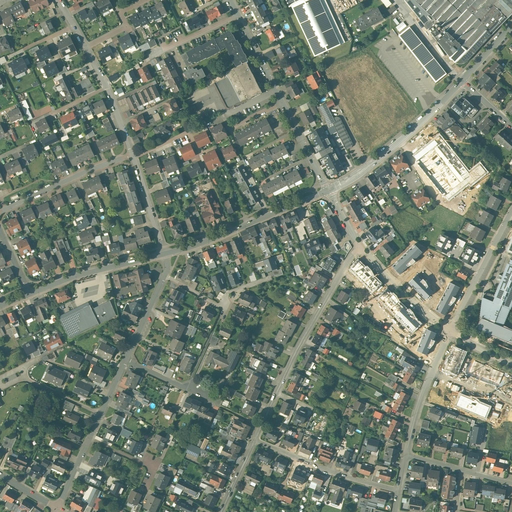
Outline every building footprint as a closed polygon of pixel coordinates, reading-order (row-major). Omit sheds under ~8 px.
[(30,0),(28,1),(28,3),(32,11),(35,9),(36,11),(45,7),(44,6),(47,4),(45,0),(30,0)] [(103,0),(97,3),(102,13),(112,8),(109,2),(110,2),(109,0),(103,0)] [(189,0),(187,0),(180,4),(185,14),(192,10),(194,9),(189,0)] [(258,0),(249,5),(252,10),(261,6),(258,0)] [(270,0),(277,11),(282,8),(278,0),(270,0)] [(324,0),(305,0),(291,6),(314,57),(345,43),(324,0)] [(511,0),(404,0),(449,57),(448,57),(455,63),(459,64),(462,64),(465,63),(470,58),(500,25),(511,13),(511,0)] [(20,3),(7,9),(12,19),(24,13),(20,4),(20,3)] [(161,3),(155,6),(159,14),(159,15),(160,16),(166,13),(161,3)] [(220,5),(213,9),(217,17),(224,13),(220,5)] [(261,6),(252,10),(255,16),(263,11),(261,6)] [(155,7),(149,10),(153,19),(154,20),(160,17),(160,16),(159,15),(159,14),(155,7)] [(377,8),(355,20),(361,31),(383,19),(377,8)] [(12,19),(7,9),(0,12),(0,14),(2,20),(3,20),(6,25),(13,22),(12,19)] [(92,9),(86,13),(84,10),(78,13),(80,17),(81,17),(83,21),(89,18),(90,21),(97,18),(92,9)] [(148,9),(142,12),(143,13),(147,22),(153,19),(149,10),(148,9)] [(213,9),(206,13),(210,21),(211,20),(212,21),(213,21),(213,19),(217,17),(213,9)] [(52,10),(50,11),(47,12),(49,18),(55,15),(52,10)] [(263,11),(255,16),(257,21),(266,16),(263,11)] [(143,13),(136,16),(141,25),(141,26),(148,23),(147,22),(143,13)] [(135,15),(129,17),(134,28),(141,25),(136,16),(135,15)] [(198,15),(186,21),(191,30),(195,28),(194,26),(202,22),(198,15)] [(266,16),(257,21),(260,25),(260,26),(261,25),(269,21),(266,16)] [(50,20),(40,25),(42,29),(43,28),(46,34),(54,30),(50,20)] [(403,21),(396,27),(400,32),(407,25),(403,21)] [(446,74),(409,27),(399,36),(435,82),(446,74)] [(274,28),(271,29),(271,28),(269,28),(270,30),(266,31),(271,41),(278,37),(278,36),(279,36),(277,31),(276,32),(274,28)] [(235,41),(230,31),(220,36),(221,36),(214,40),(220,50),(226,47),(236,67),(247,61),(248,61),(237,40),(235,41)] [(135,41),(131,33),(127,35),(133,46),(135,49),(138,47),(135,41)] [(127,35),(118,40),(123,51),(129,48),(133,46),(127,35)] [(0,39),(0,50),(2,50),(2,52),(8,49),(9,48),(8,47),(7,45),(5,40),(3,41),(2,38),(0,39)] [(75,50),(70,38),(58,44),(61,49),(63,55),(64,54),(70,51),(70,52),(75,50)] [(200,45),(186,53),(191,64),(192,64),(195,62),(196,63),(206,58),(206,59),(217,53),(220,51),(220,50),(214,40),(214,39),(200,46),(200,45)] [(112,42),(107,45),(108,47),(110,50),(115,47),(112,42)] [(283,46),(276,50),(281,61),(288,57),(290,56),(288,52),(287,53),(283,46)] [(41,62),(44,60),(52,57),(47,47),(40,50),(36,52),(41,62)] [(108,47),(98,52),(103,63),(107,61),(107,60),(113,57),(110,50),(108,47)] [(294,49),(288,52),(290,56),(288,57),(289,59),(297,55),(294,49)] [(78,54),(75,50),(70,52),(70,51),(64,54),(65,57),(66,60),(78,54)] [(271,51),(264,54),(267,60),(274,56),(271,51)] [(191,64),(186,53),(181,55),(187,67),(192,65),(192,64),(191,64)] [(169,58),(159,63),(162,69),(172,64),(169,58)] [(22,59),(19,60),(19,59),(15,61),(14,60),(14,61),(20,73),(23,71),(24,71),(24,70),(26,69),(26,70),(27,69),(25,66),(22,60),(22,59)] [(14,61),(7,64),(8,68),(10,73),(11,73),(10,72),(12,71),(14,76),(14,75),(17,74),(17,75),(17,74),(20,73),(14,61)] [(247,61),(235,68),(235,67),(233,68),(226,72),(228,77),(231,83),(241,102),(246,100),(247,100),(261,92),(259,88),(261,86),(259,82),(257,83),(251,73),(253,72),(251,67),(249,68),(247,65),(249,64),(247,61)] [(47,66),(43,68),(44,68),(48,78),(59,73),(59,72),(54,62),(47,66)] [(502,68),(495,62),(489,69),(492,71),(496,75),(496,74),(502,68)] [(172,64),(162,69),(165,75),(175,70),(172,64)] [(292,64),(289,66),(287,65),(283,67),(286,73),(290,74),(293,73),(294,76),(299,73),(295,65),(292,64)] [(279,65),(271,68),(273,74),(278,71),(277,70),(280,68),(279,65)] [(62,75),(68,72),(65,66),(62,68),(63,70),(59,72),(59,73),(60,75),(62,75)] [(146,67),(138,71),(139,71),(144,82),(152,79),(151,78),(146,67)] [(193,68),(185,72),(191,85),(204,78),(202,75),(204,74),(201,69),(197,71),(196,68),(194,70),(193,68)] [(175,70),(165,75),(168,81),(178,76),(175,70)] [(132,71),(125,74),(126,77),(125,77),(125,80),(127,81),(128,81),(130,85),(137,81),(132,71)] [(496,75),(492,71),(489,74),(489,75),(496,81),(497,82),(501,78),(496,74),(496,75)] [(222,73),(203,82),(206,87),(213,84),(225,79),(222,73)] [(316,73),(307,78),(313,89),(323,85),(319,77),(317,73),(316,73)] [(110,82),(118,78),(116,74),(108,77),(110,82)] [(496,81),(489,75),(487,77),(484,74),(477,82),(487,91),(496,81)] [(178,76),(168,81),(171,87),(181,82),(178,76)] [(63,78),(59,80),(63,90),(71,86),(67,77),(63,78)] [(213,84),(217,91),(231,83),(228,77),(225,79),(213,84)] [(84,80),(76,84),(78,86),(80,90),(87,86),(84,80)] [(292,80),(284,84),(286,89),(287,89),(287,88),(294,85),(292,80)] [(181,82),(171,87),(174,92),(184,88),(181,82)] [(231,83),(217,91),(226,108),(229,109),(241,103),(231,83)] [(63,90),(59,92),(61,97),(63,98),(66,96),(68,101),(82,94),(80,90),(78,86),(76,84),(71,86),(63,90)] [(294,85),(287,88),(287,89),(292,98),(299,94),(300,94),(298,91),(295,84),(294,85)] [(159,96),(154,86),(149,88),(154,99),(159,96)] [(149,88),(143,91),(148,102),(154,99),(149,88)] [(498,90),(497,91),(493,96),(498,101),(500,98),(501,99),(504,95),(503,95),(504,93),(502,91),(501,92),(498,90)] [(148,102),(143,91),(137,94),(142,104),(148,102)] [(142,104),(137,94),(132,96),(137,107),(142,104)] [(132,96),(126,99),(131,110),(137,107),(132,96)] [(458,100),(451,108),(459,115),(462,118),(466,114),(473,107),(465,99),(465,100),(465,99),(464,99),(463,99),(463,98),(462,98),(461,98),(460,99),(459,99),(458,99),(458,100)] [(33,118),(25,99),(19,102),(27,120),(33,118)] [(169,102),(167,103),(167,104),(164,106),(166,111),(167,111),(169,115),(179,110),(174,100),(174,99),(169,102)] [(102,100),(91,106),(95,114),(96,115),(107,110),(102,100)] [(309,109),(310,109),(314,106),(311,100),(306,103),(309,109)] [(331,101),(326,103),(328,109),(334,106),(331,101)] [(326,103),(318,107),(328,125),(335,122),(333,119),(328,109),(326,103)] [(91,104),(80,109),(84,118),(87,117),(94,113),(95,114),(91,106),(91,104)] [(318,113),(316,109),(314,106),(310,109),(313,115),(318,113)] [(326,129),(328,129),(329,128),(328,125),(318,107),(316,109),(318,113),(324,126),(326,129)] [(478,111),(473,107),(466,114),(471,118),(478,111)] [(17,109),(7,114),(10,122),(21,117),(17,109)] [(129,110),(123,113),(125,119),(132,116),(129,110)] [(308,110),(299,114),(305,125),(314,121),(311,114),(310,115),(308,110)] [(445,112),(436,122),(444,131),(454,121),(450,117),(445,112)] [(73,113),(60,118),(65,129),(70,126),(69,125),(77,122),(77,123),(73,113)] [(158,113),(152,115),(156,124),(157,124),(155,122),(161,119),(158,113)] [(141,115),(134,119),(135,120),(131,122),(134,127),(136,131),(146,126),(145,122),(141,115)] [(153,118),(145,122),(146,126),(147,125),(148,128),(156,124),(152,115),(153,118)] [(335,128),(345,150),(351,147),(352,144),(339,118),(336,117),(333,119),(335,122),(328,125),(329,128),(333,126),(336,124),(338,127),(335,128)] [(493,124),(487,118),(478,128),(486,135),(489,132),(487,130),(493,124)] [(45,119),(34,124),(38,132),(49,127),(45,119)] [(266,119),(250,127),(256,138),(272,130),(266,119)] [(109,121),(103,124),(107,133),(113,130),(109,121)] [(453,122),(448,127),(461,141),(465,137),(467,135),(462,130),(453,122)] [(165,123),(153,129),(157,138),(160,136),(162,138),(166,136),(165,134),(169,132),(167,127),(165,123)] [(205,124),(199,127),(199,129),(201,131),(202,134),(205,132),(206,134),(209,132),(205,124)] [(221,124),(211,129),(217,142),(227,136),(224,130),(223,128),(221,124)] [(250,127),(234,135),(237,140),(240,146),(256,138),(250,127)] [(429,127),(417,137),(423,144),(432,137),(433,139),(437,136),(429,127)] [(319,129),(310,134),(319,152),(330,147),(327,141),(329,140),(322,128),(319,130),(319,129)] [(465,128),(462,130),(467,135),(465,137),(469,140),(473,137),(472,136),(469,133),(465,128)] [(12,129),(9,130),(14,141),(17,140),(12,129)] [(87,131),(86,132),(89,138),(95,135),(92,129),(90,130),(87,131)] [(511,147),(511,141),(501,131),(495,138),(509,151),(511,147)] [(202,134),(200,135),(204,145),(210,142),(206,134),(205,132),(202,134)] [(55,134),(41,140),(44,148),(59,141),(55,134)] [(115,134),(96,143),(101,152),(109,149),(112,147),(111,147),(119,144),(115,134)] [(204,145),(200,135),(194,137),(199,147),(204,145)] [(469,173),(439,136),(413,157),(417,161),(416,162),(443,196),(444,195),(448,200),(469,183),(470,185),(486,173),(479,164),(469,173)] [(283,144),(276,148),(278,150),(281,157),(288,153),(286,150),(283,144)] [(32,145),(21,150),(25,157),(26,159),(26,160),(37,155),(32,145)] [(190,145),(180,150),(182,155),(192,150),(190,145)] [(86,146),(71,153),(71,155),(68,156),(73,166),(94,156),(89,146),(86,148),(86,146)] [(228,147),(227,147),(226,147),(226,148),(222,150),(223,154),(223,155),(224,155),(224,156),(224,157),(225,157),(226,161),(231,158),(232,159),(233,158),(233,157),(236,156),(235,152),(236,152),(235,149),(234,149),(233,149),(231,146),(228,147)] [(276,148),(269,151),(273,159),(274,160),(281,157),(278,150),(276,148)] [(192,150),(182,155),(185,160),(195,155),(192,150)] [(268,150),(261,154),(266,163),(273,159),(269,151),(268,150)] [(204,155),(203,156),(205,160),(209,170),(221,165),(219,161),(218,158),(214,151),(204,155)] [(332,152),(322,158),(331,177),(344,170),(337,157),(335,158),(332,152)] [(261,154),(254,157),(259,166),(266,163),(261,154)] [(401,155),(397,157),(396,157),(394,158),(394,159),(390,161),(397,173),(408,167),(401,155)] [(26,159),(25,157),(20,159),(23,165),(24,166),(28,164),(26,160),(26,159)] [(173,157),(163,161),(167,171),(168,173),(178,169),(173,157)] [(254,157),(247,161),(252,170),(259,166),(254,157)] [(64,163),(63,159),(62,159),(57,162),(61,172),(67,169),(64,163)] [(16,160),(13,161),(13,162),(10,163),(15,173),(21,170),(20,167),(16,160)] [(156,160),(143,164),(147,175),(152,173),(152,172),(159,169),(158,167),(159,167),(156,160)] [(51,164),(51,165),(53,168),(56,175),(61,172),(57,162),(51,164)] [(15,173),(10,163),(7,164),(4,166),(7,172),(8,176),(9,176),(15,173)] [(197,163),(187,168),(190,174),(191,173),(193,176),(200,173),(200,171),(201,170),(200,170),(198,166),(199,166),(198,166),(197,163)] [(233,170),(236,177),(246,172),(243,167),(242,165),(240,167),(233,170)] [(383,166),(373,173),(382,186),(386,184),(382,177),(388,174),(383,166)] [(127,170),(117,174),(121,186),(123,185),(131,183),(131,182),(127,170)] [(297,170),(290,174),(294,183),(302,179),(297,170)] [(240,183),(240,184),(245,181),(249,179),(246,172),(236,177),(240,183)] [(290,174),(283,177),(287,185),(287,186),(294,183),(290,174)] [(378,184),(371,174),(363,180),(370,190),(373,188),(374,190),(379,187),(377,185),(378,184)] [(393,184),(399,180),(395,174),(389,177),(393,184)] [(180,175),(170,179),(174,190),(184,186),(180,175)] [(99,176),(96,178),(90,181),(95,192),(95,191),(95,190),(98,188),(99,190),(102,188),(103,188),(102,185),(100,181),(101,181),(99,176)] [(282,176),(275,180),(280,189),(287,185),(283,177),(282,176)] [(510,181),(503,177),(499,185),(494,182),(492,187),(497,190),(498,188),(505,192),(507,187),(510,181)] [(163,181),(160,182),(163,188),(169,186),(167,180),(163,181)] [(275,180),(268,183),(273,192),(280,189),(275,180)] [(90,181),(82,184),(87,195),(88,195),(87,194),(91,192),(91,193),(95,192),(90,181)] [(244,192),(249,189),(245,181),(240,184),(240,183),(239,184),(243,193),(244,192)] [(142,210),(133,182),(131,182),(131,183),(123,185),(132,213),(142,210)] [(268,183),(261,187),(265,196),(273,192),(268,183)] [(244,192),(248,199),(257,194),(253,187),(249,189),(244,192)] [(362,187),(354,192),(360,200),(361,199),(366,196),(367,195),(362,187)] [(415,193),(411,195),(418,207),(429,200),(422,189),(418,191),(415,192),(415,193)] [(78,197),(74,190),(71,191),(69,192),(69,193),(66,194),(70,202),(73,200),(74,202),(79,199),(78,197)] [(166,190),(155,194),(159,204),(163,203),(162,202),(170,199),(166,190)] [(210,192),(205,194),(204,193),(201,194),(202,197),(197,199),(199,204),(204,202),(206,207),(204,208),(206,212),(217,208),(219,207),(217,202),(215,203),(214,201),(210,192)] [(248,199),(251,205),(260,200),(257,194),(248,199)] [(60,195),(57,196),(56,196),(55,197),(54,197),(52,199),(55,206),(59,205),(59,206),(64,204),(63,202),(60,195)] [(485,206),(494,211),(500,201),(491,195),(485,206)] [(233,200),(224,203),(229,215),(238,211),(233,200)] [(46,203),(36,208),(41,218),(45,216),(45,214),(54,210),(49,201),(46,202),(46,203)] [(348,205),(346,206),(351,215),(358,211),(353,202),(351,203),(348,205)] [(195,205),(189,208),(192,215),(198,213),(195,205)] [(217,208),(209,211),(213,220),(220,217),(221,217),(220,214),(217,208)] [(30,209),(20,214),(23,221),(29,218),(30,220),(34,218),(30,209)] [(483,209),(477,220),(488,226),(494,215),(483,209)] [(299,220),(295,210),(287,213),(290,222),(291,224),(299,220)] [(206,212),(202,214),(206,223),(209,221),(209,222),(213,220),(209,211),(206,212)] [(358,211),(351,215),(356,223),(363,219),(360,215),(358,211)] [(188,212),(184,214),(184,216),(186,221),(193,218),(192,216),(191,217),(189,213),(188,212)] [(287,213),(279,217),(285,230),(290,228),(289,225),(287,226),(286,223),(290,222),(287,213)] [(85,215),(75,220),(79,228),(84,225),(89,223),(85,215)] [(141,215),(133,217),(135,226),(138,225),(144,224),(141,215)] [(313,217),(304,221),(309,232),(318,229),(313,217)] [(15,218),(12,220),(12,219),(9,221),(6,223),(8,229),(9,231),(10,233),(12,232),(13,233),(18,231),(18,229),(20,228),(17,222),(16,219),(15,218)] [(193,218),(186,221),(191,233),(198,230),(193,218)] [(274,218),(266,222),(270,230),(274,228),(275,231),(273,232),(274,234),(273,235),(274,237),(281,235),(274,218)] [(331,218),(327,220),(327,221),(323,223),(327,231),(335,227),(335,226),(331,218)] [(373,223),(370,225),(372,228),(381,223),(379,220),(378,220),(373,223)] [(270,230),(266,222),(258,225),(263,237),(264,240),(270,238),(268,231),(270,230)] [(367,227),(364,222),(358,225),(362,231),(367,227)] [(176,226),(172,227),(176,238),(183,235),(181,232),(182,232),(180,224),(176,226)] [(476,227),(469,224),(466,230),(472,233),(473,232),(473,231),(474,232),(476,228),(475,227),(476,227)] [(253,227),(240,232),(244,241),(252,238),(255,245),(260,243),(261,245),(263,244),(263,243),(261,238),(257,239),(256,235),(257,235),(253,227)] [(327,231),(326,231),(332,242),(337,239),(340,237),(335,227),(327,231)] [(485,232),(476,227),(475,227),(476,228),(474,232),(473,231),(473,232),(472,233),(470,237),(479,242),(485,232)] [(94,228),(85,231),(86,232),(80,235),(82,242),(88,240),(93,238),(92,235),(96,233),(94,228)] [(143,228),(134,231),(137,238),(139,245),(143,243),(150,241),(148,232),(145,233),(143,228)] [(372,228),(365,233),(373,243),(380,237),(380,238),(385,235),(380,230),(377,233),(372,228)] [(436,248),(446,253),(449,248),(451,245),(453,240),(443,235),(442,237),(440,236),(438,239),(440,240),(439,242),(437,241),(435,245),(437,245),(436,248)] [(63,238),(60,239),(59,241),(58,242),(57,243),(59,247),(58,248),(59,251),(56,252),(64,249),(65,252),(66,251),(66,250),(67,250),(70,249),(67,241),(64,242),(63,238)] [(131,240),(131,238),(123,240),(126,250),(137,247),(137,245),(139,245),(137,238),(135,239),(131,240)] [(25,239),(22,241),(21,240),(18,242),(19,242),(15,244),(20,254),(22,253),(23,254),(28,252),(28,250),(30,249),(25,239)] [(238,239),(230,242),(234,251),(235,251),(237,256),(242,254),(240,249),(241,248),(238,239)] [(318,239),(304,245),(309,257),(316,254),(315,251),(322,248),(318,239)] [(118,243),(110,245),(112,253),(120,251),(118,243)] [(386,243),(379,249),(384,255),(383,255),(386,258),(393,252),(386,243)] [(225,244),(216,248),(219,256),(222,255),(224,261),(225,261),(226,261),(229,260),(226,254),(229,253),(225,244)] [(334,244),(329,247),(332,254),(338,250),(334,244)] [(400,274),(408,266),(413,264),(415,261),(414,260),(422,252),(414,244),(392,266),(400,274)] [(92,250),(90,245),(85,246),(86,251),(85,251),(88,262),(92,261),(96,260),(100,259),(97,248),(92,250)] [(472,266),(475,260),(476,261),(478,257),(477,257),(479,252),(469,247),(468,249),(466,248),(465,251),(466,252),(465,255),(463,254),(462,257),(464,258),(462,261),(472,266)] [(64,249),(56,252),(61,264),(68,261),(65,252),(64,249)] [(211,249),(203,253),(205,258),(206,261),(209,269),(216,267),(213,259),(215,258),(211,249)] [(48,251),(39,255),(46,270),(55,266),(51,256),(48,251)] [(270,255),(265,257),(266,260),(255,263),(256,268),(257,268),(261,266),(264,266),(267,272),(272,270),(277,269),(278,269),(276,262),(278,261),(283,259),(282,254),(271,258),(270,255)] [(238,258),(237,256),(234,257),(237,265),(242,263),(240,258),(238,258)] [(336,262),(328,257),(322,267),(330,272),(336,262)] [(39,270),(34,258),(33,259),(32,259),(29,260),(35,272),(37,271),(39,270)] [(197,261),(190,258),(187,264),(188,264),(194,267),(197,261)] [(29,260),(25,262),(26,262),(24,263),(30,274),(32,273),(32,274),(35,272),(29,260)] [(511,331),(502,327),(503,323),(505,323),(508,316),(506,315),(511,300),(511,260),(510,260),(509,264),(508,264),(494,297),(490,295),(483,301),(482,317),(480,317),(479,319),(481,319),(477,328),(487,332),(486,334),(491,336),(491,334),(511,342),(511,331)] [(380,283),(372,275),(370,271),(367,268),(366,269),(358,261),(350,269),(372,291),(380,283)] [(194,267),(188,264),(185,270),(194,274),(197,268),(194,267)] [(0,273),(0,278),(2,283),(13,278),(9,269),(0,273)] [(123,273),(113,276),(116,287),(119,286),(119,288),(126,286),(126,284),(135,281),(137,290),(141,290),(141,293),(148,291),(147,285),(148,284),(148,283),(151,282),(150,278),(149,279),(148,273),(144,275),(144,273),(142,273),(141,269),(138,269),(138,270),(133,271),(133,272),(123,274),(123,273)] [(468,273),(460,269),(457,275),(465,280),(468,273)] [(194,274),(185,270),(184,273),(182,277),(185,278),(190,280),(191,281),(191,280),(194,274)] [(321,276),(314,272),(311,277),(324,284),(326,279),(321,276)] [(219,274),(212,277),(218,292),(225,289),(219,274)] [(237,274),(228,278),(231,286),(240,283),(237,274)] [(433,292),(428,287),(425,282),(423,279),(421,280),(416,275),(409,283),(425,299),(433,292)] [(311,277),(308,282),(315,286),(321,289),(324,284),(311,277)] [(197,283),(191,280),(191,281),(190,280),(187,286),(194,290),(197,283)] [(445,315),(450,305),(454,301),(456,298),(454,297),(459,288),(450,283),(435,310),(445,315)] [(170,299),(169,299),(175,302),(178,303),(180,298),(179,298),(181,293),(177,291),(174,289),(170,299)] [(66,290),(55,295),(58,303),(70,299),(66,290)] [(403,307),(397,301),(396,297),(393,295),(392,296),(387,290),(379,298),(395,315),(403,307)] [(344,293),(341,291),(336,299),(339,301),(339,302),(342,304),(348,295),(344,293)] [(317,296),(309,292),(304,300),(312,305),(317,296)] [(252,297),(242,293),(238,301),(248,306),(250,301),(252,297)] [(136,297),(134,302),(139,305),(144,295),(136,297)] [(48,318),(43,308),(48,306),(45,298),(34,303),(37,311),(39,316),(41,321),(48,318)] [(175,302),(169,299),(170,299),(167,298),(163,307),(167,308),(177,313),(179,308),(174,306),(175,302)] [(89,306),(60,320),(69,338),(115,315),(108,302),(91,310),(89,306)] [(139,305),(134,302),(133,302),(130,304),(129,306),(136,309),(139,311),(141,306),(139,305)] [(27,306),(20,309),(19,310),(19,308),(17,309),(22,320),(24,319),(25,320),(32,316),(32,315),(35,313),(31,305),(29,306),(29,305),(28,306),(28,307),(27,306)] [(298,307),(296,310),(294,308),(294,309),(293,308),(291,312),(300,317),(305,309),(299,305),(298,307)] [(136,309),(129,306),(126,312),(125,311),(122,316),(133,322),(136,317),(139,311),(136,309)] [(215,311),(205,307),(202,315),(207,317),(207,316),(212,318),(215,311)] [(420,323),(414,318),(412,314),(409,311),(409,312),(403,307),(395,315),(412,332),(420,323)] [(245,314),(236,309),(231,318),(235,320),(235,319),(242,322),(245,314)] [(337,312),(331,309),(326,318),(330,321),(336,324),(341,315),(337,312)] [(348,315),(339,309),(337,312),(341,315),(346,318),(348,315)] [(13,311),(7,314),(10,323),(11,323),(17,320),(13,311)] [(286,314),(281,311),(277,316),(282,319),(286,314)] [(172,321),(166,334),(174,338),(178,340),(185,326),(172,321)] [(296,325),(287,321),(281,332),(289,336),(290,337),(296,325)] [(190,324),(186,332),(194,336),(197,328),(190,324)] [(232,329),(223,324),(219,333),(229,337),(232,329)] [(329,330),(322,326),(317,334),(324,338),(329,330)] [(124,331),(118,328),(114,336),(124,341),(126,334),(123,333),(124,331)] [(427,355),(430,349),(433,344),(435,341),(433,340),(436,333),(426,329),(416,351),(427,355)] [(281,332),(280,331),(275,340),(284,345),(289,336),(281,332)] [(57,334),(51,337),(55,347),(62,344),(57,334)] [(317,334),(313,342),(320,345),(324,338),(317,334)] [(216,337),(212,335),(209,343),(215,346),(219,338),(216,337)] [(51,337),(44,341),(48,350),(55,347),(51,337)] [(178,340),(174,338),(170,348),(173,349),(172,350),(178,353),(179,353),(184,343),(178,340)] [(31,341),(27,343),(27,345),(23,347),(27,355),(35,350),(31,341)] [(105,345),(102,343),(101,343),(96,354),(104,358),(104,357),(110,359),(115,350),(109,348),(110,347),(105,345)] [(263,346),(257,343),(255,346),(257,347),(256,349),(261,352),(261,351),(263,352),(264,350),(262,349),(264,345),(263,346)] [(271,347),(264,344),(264,345),(262,349),(264,350),(267,352),(266,356),(274,359),(278,351),(271,347)] [(454,348),(451,355),(448,359),(447,362),(448,363),(445,369),(456,374),(465,352),(454,348)] [(315,353),(308,349),(304,358),(311,361),(315,353)] [(157,354),(151,351),(151,352),(148,351),(143,362),(153,366),(155,360),(154,359),(157,354)] [(219,355),(211,351),(205,363),(209,365),(208,366),(209,366),(213,368),(215,363),(224,367),(225,368),(228,361),(227,360),(218,356),(219,355)] [(231,351),(228,358),(227,360),(228,361),(225,368),(224,367),(224,368),(231,372),(239,355),(236,354),(236,353),(231,351)] [(54,352),(47,355),(49,360),(52,360),(57,357),(54,352)] [(83,358),(70,352),(68,356),(69,356),(66,362),(65,362),(78,368),(83,358)] [(185,357),(182,364),(182,363),(179,369),(188,373),(190,369),(189,369),(191,364),(192,365),(194,361),(185,357)] [(408,358),(406,357),(406,358),(402,365),(409,369),(412,364),(414,365),(415,362),(408,358)] [(311,361),(304,358),(299,366),(307,370),(308,367),(311,362),(311,361)] [(264,363),(260,361),(258,366),(257,366),(256,370),(265,374),(269,365),(264,363)] [(504,373),(492,368),(489,366),(486,364),(485,365),(475,361),(470,372),(499,384),(504,373)] [(414,365),(412,364),(409,369),(407,372),(415,376),(419,368),(414,365)] [(50,367),(49,370),(48,369),(47,372),(49,373),(46,379),(60,385),(63,379),(65,374),(63,373),(50,367)] [(105,371),(94,367),(89,378),(100,383),(105,371)] [(71,373),(64,370),(63,373),(65,374),(63,379),(67,381),(71,373)] [(139,376),(131,372),(128,378),(136,382),(139,376)] [(415,376),(407,372),(403,380),(410,384),(415,376)] [(398,377),(391,373),(388,378),(395,382),(398,377)] [(304,377),(296,374),(292,382),(300,386),(304,377)] [(262,380),(253,375),(250,380),(252,380),(249,385),(250,386),(258,389),(262,380)] [(136,382),(128,378),(125,385),(134,388),(136,382)] [(442,378),(438,385),(435,389),(434,392),(435,393),(432,400),(443,404),(452,383),(442,378)] [(85,384),(78,381),(75,387),(79,389),(77,393),(86,397),(89,392),(88,392),(90,386),(85,384)] [(300,386),(292,382),(289,390),(296,394),(300,386)] [(162,390),(161,390),(160,392),(166,394),(168,387),(164,385),(162,390)] [(258,389),(250,386),(245,397),(254,401),(259,390),(258,389)] [(129,396),(122,392),(119,398),(127,402),(130,396),(129,396)] [(408,396),(401,392),(396,400),(404,404),(408,396)] [(137,395),(136,394),(135,397),(134,399),(136,400),(141,402),(143,398),(143,397),(141,396),(137,395)] [(489,407),(479,403),(475,399),(472,398),(471,399),(460,395),(456,405),(485,418),(489,407)] [(133,397),(130,396),(127,402),(134,405),(136,400),(134,399),(135,397),(133,397)] [(193,400),(187,397),(183,406),(186,408),(189,409),(190,407),(190,406),(193,400)] [(127,402),(119,398),(116,405),(124,409),(127,402)] [(201,403),(193,399),(193,400),(190,406),(190,407),(198,410),(200,405),(201,403)] [(404,404),(396,400),(392,409),(400,412),(404,404)] [(361,403),(356,401),(353,408),(357,409),(357,410),(358,410),(361,411),(364,406),(364,405),(361,403)] [(292,405),(284,402),(280,412),(287,415),(288,415),(290,409),(292,405)] [(390,413),(392,408),(384,403),(381,409),(390,413)] [(73,407),(65,404),(63,408),(64,408),(64,407),(71,410),(70,413),(71,410),(71,411),(73,407)] [(174,409),(165,405),(161,413),(166,415),(167,414),(171,416),(174,409)] [(209,409),(200,405),(198,410),(195,415),(196,415),(196,414),(206,419),(205,422),(209,424),(213,414),(208,412),(209,409)] [(256,408),(248,405),(246,410),(244,409),(243,413),(252,417),(256,408)] [(343,415),(350,418),(354,411),(346,407),(343,415)] [(437,410),(434,409),(433,409),(431,408),(428,417),(432,418),(433,418),(438,420),(441,412),(437,410)] [(287,415),(285,420),(289,422),(293,411),(290,409),(288,415),(287,415)] [(294,419),(298,421),(303,411),(298,409),(294,419)] [(307,413),(303,411),(298,421),(303,423),(307,413)] [(70,413),(67,412),(63,420),(75,426),(78,419),(75,417),(76,416),(70,413)] [(121,417),(114,413),(110,421),(119,425),(121,421),(120,421),(121,417)] [(511,416),(507,414),(502,425),(511,429),(511,416)] [(368,426),(372,419),(364,416),(361,422),(368,426)] [(400,423),(393,419),(389,428),(396,431),(400,423)] [(236,420),(233,427),(234,427),(239,429),(242,423),(236,420)] [(429,421),(423,420),(421,427),(428,428),(429,421)] [(243,423),(242,423),(239,429),(247,433),(250,427),(243,423)] [(483,429),(478,428),(478,426),(474,424),(470,442),(480,444),(483,429)] [(233,428),(229,426),(227,432),(228,432),(228,433),(235,437),(236,436),(236,435),(231,433),(233,428)] [(239,429),(234,427),(233,428),(231,433),(236,435),(236,436),(244,440),(247,433),(239,429)] [(278,432),(269,428),(265,436),(275,440),(278,432)] [(396,431),(389,428),(385,436),(393,440),(396,431)] [(82,433),(74,429),(73,432),(70,430),(68,436),(71,437),(77,440),(78,441),(82,433)] [(116,433),(108,429),(106,433),(107,434),(104,440),(112,444),(114,440),(113,440),(116,433)] [(288,430),(282,443),(292,448),(296,440),(290,437),(293,432),(288,430)] [(430,436),(419,433),(417,444),(424,445),(423,445),(428,446),(430,436)] [(165,438),(157,434),(151,446),(161,451),(165,443),(167,439),(165,438)] [(5,437),(1,445),(7,448),(11,439),(5,437)] [(15,439),(12,437),(11,439),(7,448),(11,449),(16,439),(15,439)] [(66,443),(59,439),(56,437),(52,446),(62,451),(63,451),(66,443)] [(309,437),(306,444),(303,443),(300,451),(309,455),(314,444),(316,440),(309,437)] [(189,443),(186,452),(198,457),(201,448),(204,449),(208,439),(205,438),(204,440),(200,438),(197,446),(189,443)] [(140,449),(142,444),(131,439),(126,450),(137,455),(139,451),(140,452),(141,449),(140,449)] [(379,442),(368,439),(368,442),(365,443),(367,446),(366,449),(376,451),(379,442)] [(441,442),(435,441),(434,449),(440,451),(445,452),(446,446),(447,443),(446,443),(441,442)] [(70,445),(66,443),(63,451),(62,451),(61,453),(68,456),(71,448),(70,445)] [(241,447),(232,443),(229,449),(224,447),(229,450),(238,453),(241,447)] [(333,450),(322,445),(320,451),(322,452),(331,455),(333,450)] [(229,450),(224,447),(221,453),(226,456),(229,450)] [(394,449),(388,448),(387,454),(385,454),(385,455),(386,455),(385,460),(395,462),(398,450),(394,449)] [(462,450),(452,448),(450,456),(461,458),(462,450)] [(268,453),(258,449),(255,456),(256,456),(259,458),(264,460),(268,453)] [(238,453),(229,450),(226,456),(235,460),(238,453)] [(105,455),(96,451),(93,458),(92,457),(90,460),(91,460),(97,463),(101,465),(105,455)] [(353,454),(346,451),(344,457),(351,460),(353,454)] [(331,455),(322,452),(320,459),(328,462),(331,455)] [(478,454),(468,452),(466,460),(472,461),(472,462),(476,463),(478,454)] [(121,457),(113,453),(110,458),(119,462),(121,457)] [(496,455),(488,453),(486,461),(494,463),(495,462),(496,455)] [(17,458),(10,456),(6,464),(17,469),(17,468),(23,471),(26,463),(20,460),(17,459),(17,458)] [(287,462),(277,457),(274,465),(278,467),(276,472),(281,474),(287,462)] [(351,460),(344,457),(343,460),(338,458),(336,465),(349,469),(351,463),(350,462),(351,460)] [(62,462),(56,459),(54,463),(52,467),(52,468),(57,471),(58,470),(62,462)] [(67,464),(62,462),(58,470),(64,473),(67,464)] [(494,463),(494,464),(491,463),(490,468),(492,469),(492,470),(502,472),(504,464),(499,463),(495,462),(494,463)] [(101,465),(97,463),(95,466),(94,468),(100,471),(101,472),(104,466),(101,465)] [(231,467),(224,464),(220,472),(227,475),(231,467)] [(384,467),(376,464),(373,475),(376,476),(376,477),(388,480),(390,472),(386,471),(387,469),(384,468),(384,467)] [(33,466),(32,465),(30,469),(28,474),(29,474),(38,478),(42,470),(37,467),(33,466)] [(362,465),(359,472),(369,476),(372,468),(362,465)] [(177,470),(169,466),(166,472),(175,476),(177,470)] [(423,468),(412,466),(411,476),(422,478),(423,468)] [(307,472),(296,467),(291,480),(302,484),(307,472)] [(104,477),(90,470),(85,480),(99,486),(104,477)] [(439,472),(429,470),(427,480),(427,484),(436,486),(437,486),(437,482),(439,472)] [(261,478),(248,472),(246,476),(241,487),(243,488),(252,492),(256,483),(258,484),(261,478)] [(170,478),(160,473),(159,475),(158,478),(155,484),(165,489),(170,478)] [(212,475),(208,473),(205,480),(215,485),(218,478),(212,475)] [(324,477),(314,473),(310,484),(316,486),(316,485),(320,487),(324,477)] [(455,477),(447,475),(447,478),(444,478),(443,486),(454,487),(454,484),(455,481),(454,481),(455,477)] [(45,478),(41,486),(47,489),(52,478),(46,476),(45,478)] [(54,479),(52,478),(47,489),(53,491),(58,481),(54,479)] [(225,481),(218,478),(215,485),(214,487),(218,489),(218,487),(222,489),(225,481)] [(187,484),(178,480),(175,486),(176,486),(174,489),(181,492),(181,491),(182,489),(186,491),(191,493),(195,495),(195,496),(194,497),(198,498),(200,493),(197,492),(198,489),(189,484),(189,483),(187,482),(187,484)] [(343,483),(333,480),(330,487),(336,489),(340,491),(343,483)] [(125,486),(114,481),(113,484),(112,483),(110,489),(111,489),(110,492),(120,497),(125,486)] [(278,486),(267,482),(263,491),(270,493),(270,494),(274,496),(277,489),(278,486)] [(421,484),(410,482),(408,493),(419,494),(421,484)] [(471,483),(465,482),(463,493),(463,495),(464,495),(473,496),(474,490),(475,484),(474,483),(472,483),(471,483)] [(490,486),(487,485),(487,486),(483,485),(482,494),(493,496),(492,497),(494,487),(490,486)] [(363,489),(352,486),(350,494),(360,497),(363,489)] [(454,487),(443,486),(442,494),(444,494),(444,497),(452,498),(453,494),(453,491),(454,487)] [(93,487),(88,498),(85,503),(92,507),(94,503),(100,491),(93,487)] [(498,489),(494,488),(494,487),(492,497),(504,499),(505,490),(501,490),(501,489),(498,489)] [(340,491),(336,489),(332,500),(339,502),(341,496),(343,492),(340,491)] [(140,494),(132,490),(127,500),(136,504),(140,494)] [(294,494),(286,490),(285,492),(282,500),(290,503),(294,494)] [(322,493),(315,490),(312,497),(319,499),(322,493)] [(15,496),(6,491),(2,498),(7,501),(11,503),(11,502),(15,496)] [(386,495),(376,493),(375,496),(374,501),(375,501),(384,503),(386,495)] [(209,495),(208,494),(205,503),(213,506),(217,498),(216,498),(209,495)] [(156,498),(150,495),(144,507),(150,510),(151,509),(155,510),(159,500),(160,499),(156,498)] [(85,503),(75,497),(70,505),(76,509),(79,511),(80,511),(85,503)] [(362,499),(360,499),(358,506),(365,509),(366,507),(366,505),(368,499),(362,498),(362,499)] [(422,502),(413,500),(413,499),(410,498),(408,508),(415,510),(421,511),(422,506),(421,505),(422,502)] [(31,505),(23,500),(18,507),(22,510),(26,511),(31,505)] [(11,503),(7,501),(5,505),(10,509),(14,504),(11,502),(11,503)] [(185,505),(178,502),(175,508),(182,511),(185,505)]
